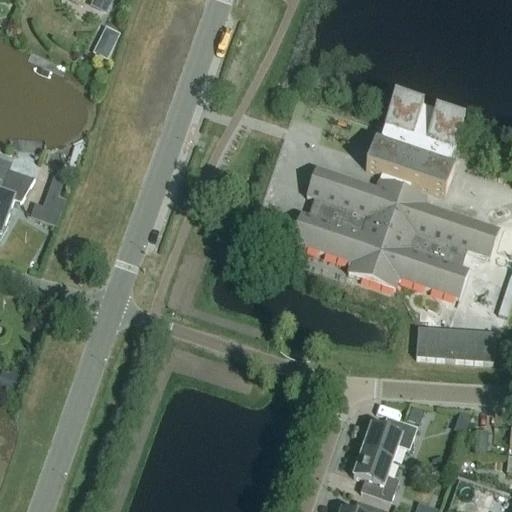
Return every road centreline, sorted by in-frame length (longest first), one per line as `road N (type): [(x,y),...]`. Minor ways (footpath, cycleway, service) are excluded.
road 1 (residential): [(112,310),(219,0)]
road 2 (residential): [(344,392),(112,310)]
road 3 (residential): [(40,511),(112,310)]
road 4 (residential): [(511,401),(344,392)]
road 5 (residential): [(302,511),(344,392)]
